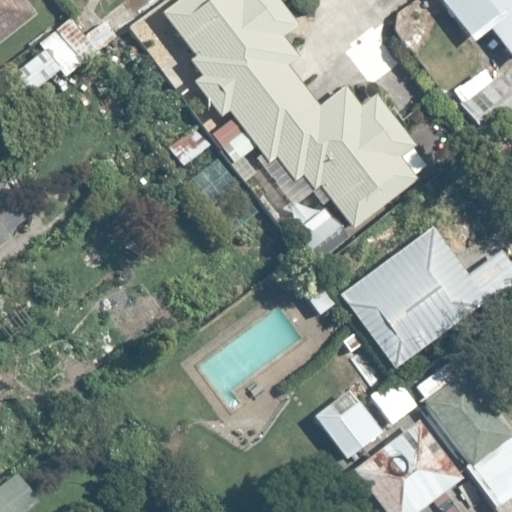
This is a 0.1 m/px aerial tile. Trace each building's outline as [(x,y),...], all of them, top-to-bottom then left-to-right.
[(0,0),(0,43),(37,17),(24,0),(0,0)] [(293,55),(279,37),(293,26),(272,0),(175,0),(155,17),(188,58),(182,62),(194,77),(187,83),(219,124),(205,136),(229,167),(244,155),(287,208),(305,194),(315,207),(282,233),(299,254),(340,222),(346,230),(425,167),(370,98),(354,110),(324,73),(302,91),(281,65),(293,55)] [(511,0),(437,0),(467,41),(486,27),(511,62),(511,61),(511,0)] [(511,93),(511,90),(501,76),(491,84),(480,69),(447,94),(471,125),(511,93)] [(0,240),(25,220),(0,189),(0,240)] [(511,277),(511,273),(460,203),(334,296),(388,370),(511,277)] [(511,430),(502,439),(444,364),(415,386),(473,461),(461,470),(492,511),(511,495),(511,430)] [(379,434),(349,389),(310,416),(340,460),(379,434)] [(414,511),(459,478),(415,419),(347,469),(379,511),(414,511)] [(0,511),(21,511),(34,503),(10,473),(0,480),(0,511)]
